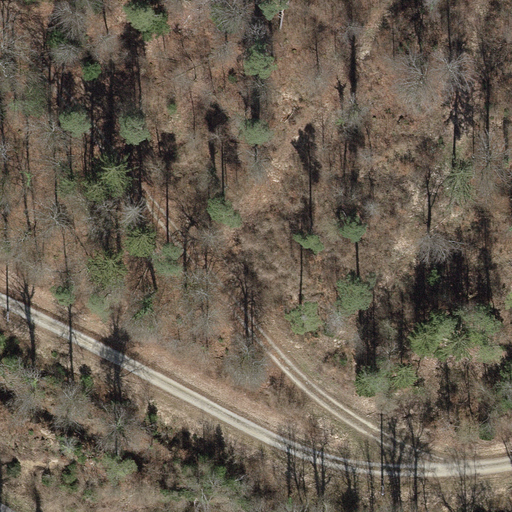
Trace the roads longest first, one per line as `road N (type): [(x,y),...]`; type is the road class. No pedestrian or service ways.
road 1 (track): [(425,467),(265,337),(0,21)]
road 2 (track): [(0,295),(276,439),(340,461),(511,466)]
